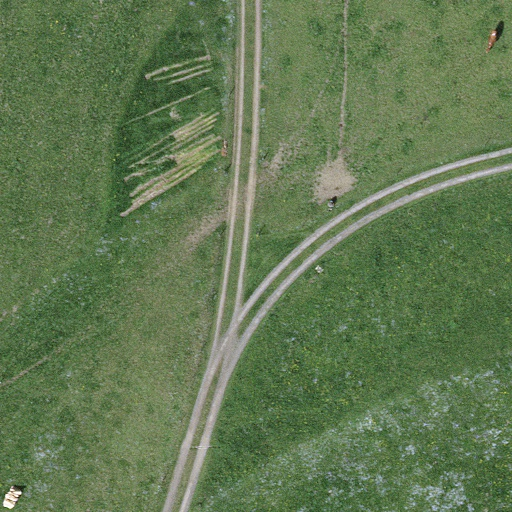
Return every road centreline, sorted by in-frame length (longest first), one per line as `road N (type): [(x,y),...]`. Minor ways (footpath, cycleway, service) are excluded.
road 1 (track): [(511,155),(414,187),(331,229),(270,287),(223,367)]
road 2 (track): [(223,367),(243,204),(249,0)]
